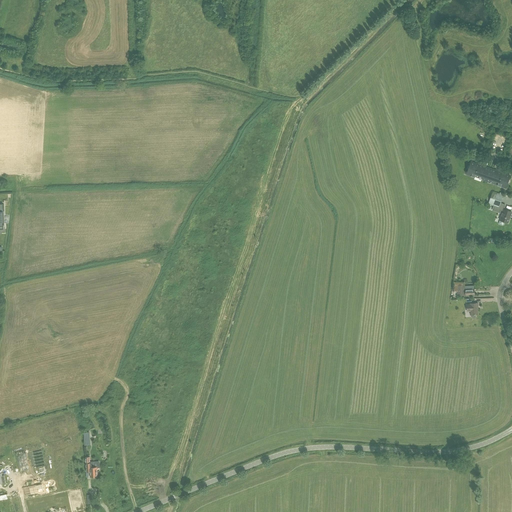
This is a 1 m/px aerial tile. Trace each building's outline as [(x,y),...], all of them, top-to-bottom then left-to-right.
[(501,186),(506,188),(510,175),(471,162),(466,174),(471,176),(472,176),(474,177),(475,177),(475,175),(482,177),(481,180),(482,180),(482,179),(490,182),(490,183),(491,183),(491,181),(498,183),(497,185),(498,185),(500,186),(501,187),(501,186)] [(499,194),(493,192),(489,204),(499,208),(503,196),(503,194),(500,193),(499,194)] [(499,224),(502,225),(503,224),(504,221),(508,222),(511,212),(503,209),(500,220),(499,223),(499,224)] [(463,285),(454,285),(454,291),(458,291),(458,296),(464,295),(463,285)] [(465,296),(474,295),(474,289),(473,289),(473,286),(465,286),(465,289),(465,296)] [(471,314),(471,317),(472,318),(473,319),(474,318),(475,318),(476,316),(476,314),(478,314),(477,307),(478,307),(477,303),(470,303),(470,304),(467,305),(467,311),(470,311),(471,314)] [(90,457),(85,457),(86,472),(90,471),(90,477),(97,476),(97,468),(99,468),(99,461),(90,462),(90,457)] [(24,481),(21,467),(12,469),(15,483),(24,481)] [(39,492),(37,485),(29,487),(31,494),(39,492)]
